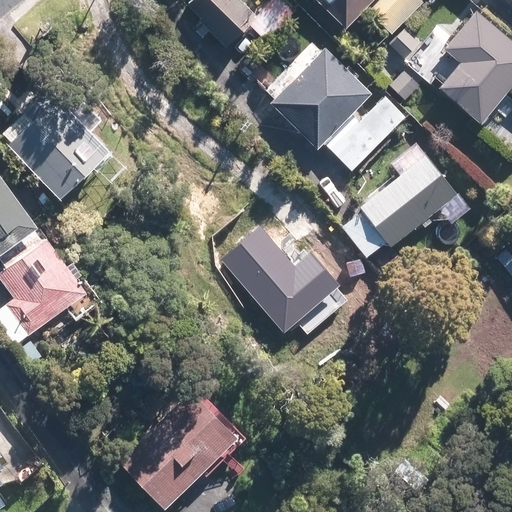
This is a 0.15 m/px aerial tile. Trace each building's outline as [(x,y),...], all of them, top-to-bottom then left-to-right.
[(244,14),(229,0),(192,0),(186,6),(219,39),(244,14)] [(316,0),(338,22),(359,0),(316,0)] [(438,87),(473,117),(496,90),(511,103),(511,47),(470,12),(442,45),(461,61),(438,87)] [(324,52),(271,102),(311,144),(364,94),(324,52)] [(33,122),(8,143),(54,196),(101,155),(44,89),(21,109),(33,122)] [(450,190),(425,158),(361,207),(385,239),(450,190)] [(0,190),(0,245),(25,229),(0,190)] [(279,328),(313,299),(345,272),(319,241),(287,269),(255,231),(221,260),(279,328)] [(39,240),(0,266),(0,278),(14,299),(1,307),(21,336),(78,297),(39,240)] [(368,264),(355,276),(374,297),(387,285),(368,264)] [(231,432),(189,391),(116,465),(158,507),(231,432)]
